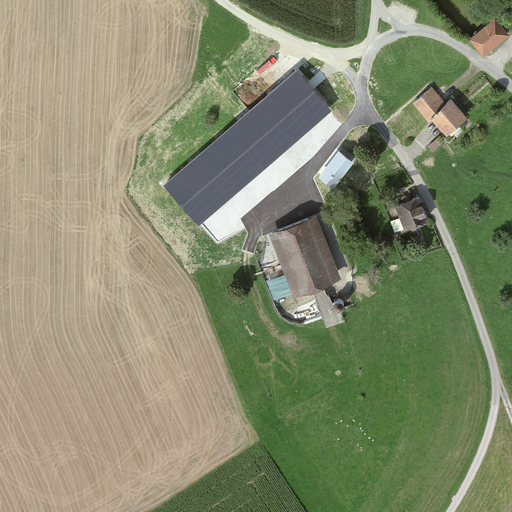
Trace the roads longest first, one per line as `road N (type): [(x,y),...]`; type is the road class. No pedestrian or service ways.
road 1 (residential): [(511,87),(458,47),(417,30),(378,42),(362,75),(371,116),(445,232),(495,375)]
road 2 (track): [(511,412),(495,375),(489,436),(452,511)]
road 3 (track): [(221,0),(335,63),(362,88)]
